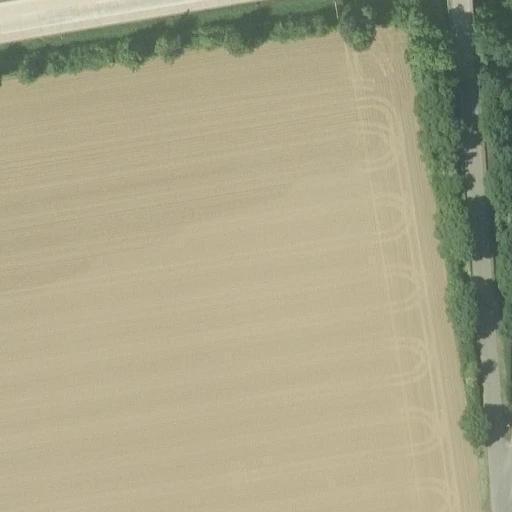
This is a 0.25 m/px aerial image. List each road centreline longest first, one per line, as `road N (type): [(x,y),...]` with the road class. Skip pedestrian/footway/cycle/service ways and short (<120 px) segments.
road 1 (track): [(459,0),(504,511)]
road 2 (motorway): [(0,22),(135,0)]
